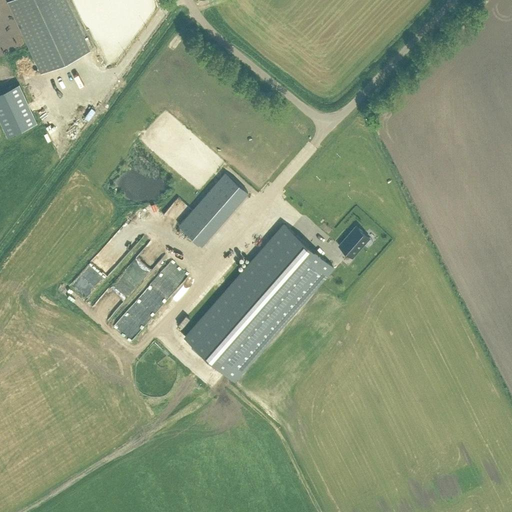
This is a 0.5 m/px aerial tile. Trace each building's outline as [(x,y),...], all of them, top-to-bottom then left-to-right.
[(91,51),(66,0),(15,0),(8,4),(41,75),(91,51)] [(20,85),(0,94),(0,118),(12,144),(41,130),(20,85)] [(39,95),(33,97),(43,119),(48,117),(39,95)] [(85,107),(80,113),(83,115),(80,120),(87,125),(101,106),(96,102),(90,110),(85,107)] [(56,114),(61,126),(66,124),(61,112),(56,114)] [(176,227),(199,247),(248,192),(225,172),(176,227)] [(284,223),(185,336),(234,379),(333,266),(284,223)] [(343,248),(346,251),(352,256),(366,241),(369,237),(363,232),(356,225),(339,245),(343,248)]
